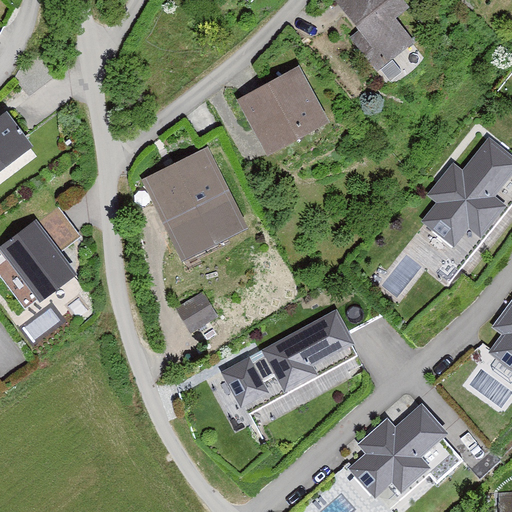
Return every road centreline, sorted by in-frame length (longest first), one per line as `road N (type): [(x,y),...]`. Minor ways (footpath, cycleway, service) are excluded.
road 1 (residential): [(108,160),(114,257),(150,401),(222,511)]
road 2 (residential): [(247,511),(475,315),(511,269)]
road 3 (residential): [(108,160),(239,61),(302,0)]
